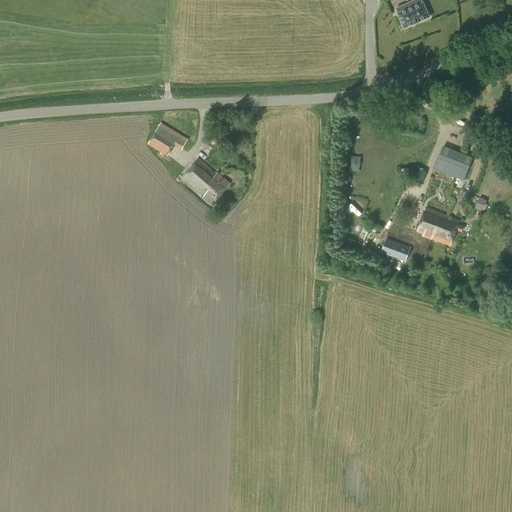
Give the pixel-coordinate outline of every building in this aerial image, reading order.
[(421,3),(420,0),(415,0),(397,8),(399,13),(398,13),(405,28),(428,17),(422,3),(421,3)] [(168,156),(180,135),(161,123),(148,144),(168,156)] [(463,181),(472,157),(443,145),(433,169),(463,181)] [(191,168),(221,194),(230,183),(217,173),(216,174),(198,159),(191,168)] [(212,205),(221,194),(191,168),(183,177),(204,195),(202,197),(212,205)] [(484,210),(488,198),(480,195),(476,207),(484,210)] [(357,213),(364,207),(358,199),(351,205),(357,213)] [(426,207),(417,231),(424,234),(423,235),(432,238),(450,245),(456,230),(461,232),(462,230),(463,230),(464,228),(463,227),(458,225),(459,221),(453,218),(454,217),(448,215),(426,207)] [(405,262),(410,248),(386,239),(380,257),(385,259),(387,255),(405,262)] [(446,267),(444,275),(454,278),(457,270),(446,267)]
